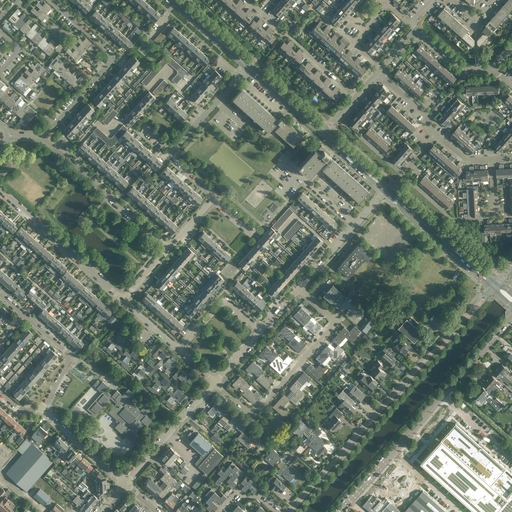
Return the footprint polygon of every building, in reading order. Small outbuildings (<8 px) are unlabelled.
[(84,0),(80,0),(76,5),(81,9),(87,2),(84,0)] [(146,3),(143,0),(140,0),(136,5),(140,9),(146,3)] [(226,0),(222,5),(227,9),(233,2),(231,0),(226,0)] [(233,2),(227,9),(232,13),(241,2),(239,0),(236,4),(233,2)] [(354,5),(348,0),(343,0),(342,2),(351,9),(354,5)] [(51,8),(45,2),(42,6),(38,2),(36,5),(40,8),(46,14),(51,8)] [(87,2),(81,9),(85,13),(91,6),(87,2)] [(241,2),(232,13),(236,17),(243,10),(240,8),(243,4),(241,2)] [(286,8),(280,2),(276,6),(283,12),(286,8)] [(351,9),(342,2),(340,3),(339,2),(339,3),(337,5),(339,7),(340,8),(347,13),(351,9)] [(151,7),(146,3),(140,9),(145,13),(151,7)] [(511,11),(504,5),(501,7),(500,6),(499,8),(507,15),(511,11)] [(283,12),(276,6),(272,10),(279,16),(278,16),(280,19),(283,15),(285,16),(287,13),(285,11),(284,13),(283,12)] [(155,11),(151,7),(145,13),(149,17),(155,11)] [(18,8),(8,19),(14,24),(24,13),(23,13),(20,17),(16,15),(20,10),(18,8)] [(40,8),(37,12),(33,8),(31,10),(42,21),(45,18),(47,20),(50,17),(46,14),(40,8)] [(347,13),(340,8),(337,12),(343,17),(347,13)] [(440,13),(436,9),(434,12),(442,19),(449,11),(448,9),(447,10),(444,8),(440,13)] [(507,15),(499,8),(498,10),(498,11),(496,13),(503,19),(507,15)] [(243,10),(236,17),(241,21),(250,10),(248,9),(245,12),(243,10)] [(90,17),(94,21),(100,14),(96,10),(90,17)] [(250,10),(241,21),(242,21),(246,25),(252,18),(249,16),(252,12),(250,10)] [(160,15),(155,11),(149,17),(154,21),(160,15)] [(343,17),(337,12),(335,14),(334,13),(331,11),(330,12),(340,21),(343,17)] [(449,11),(442,19),(446,23),(452,15),(450,13),(451,12),(449,11)] [(340,21),(330,12),(328,14),(331,16),(332,15),(333,16),(330,20),(336,26),(340,21)] [(392,17),(390,19),(397,25),(400,21),(390,12),(389,14),(392,17)] [(24,13),(14,24),(20,29),(29,19),(29,18),(25,23),(22,20),(26,16),(24,13)] [(503,19),(496,13),(494,15),(493,15),(492,16),(500,23),(503,19)] [(100,14),(94,21),(99,25),(105,18),(100,14)] [(452,15),(446,23),(450,26),(457,18),(456,17),(455,18),(452,15)] [(105,18),(99,25),(103,29),(109,22),(111,20),(107,16),(105,18)] [(500,23),(492,16),(490,18),(491,19),(489,21),(496,27),(500,23)] [(398,26),(390,19),(388,21),(385,18),(383,20),(395,30),(398,26)] [(457,18),(450,26),(454,30),(461,23),(458,21),(459,20),(457,18)] [(29,19),(20,29),(25,34),(35,24),(35,23),(31,28),(28,25),(32,21),(29,19)] [(254,20),(247,27),(252,31),(262,21),(260,19),(256,22),(254,20)] [(395,30),(383,20),(381,22),(385,25),(383,27),(391,34),(395,30)] [(262,21),(252,31),(257,35),(263,28),(260,26),(264,22),(262,21)] [(321,23),(319,21),(308,34),(312,37),(315,35),(320,28),(318,26),(321,23)] [(496,27),(489,21),(487,23),(486,23),(485,24),(493,31),(496,27)] [(109,22),(103,29),(108,33),(114,26),(109,22)] [(461,23),(454,30),(458,33),(465,25),(464,24),(463,25),(461,23)] [(35,24),(25,34),(31,39),(41,29),(37,33),(34,30),(38,26),(35,24)] [(493,31),(485,24),(483,26),(484,27),(482,29),(482,30),(483,30),(489,35),(493,31)] [(465,25),(458,33),(462,37),(467,31),(468,31),(469,30),(466,28),(467,27),(465,25)] [(114,26),(108,33),(112,37),(118,30),(114,26)] [(323,30),(320,28),(315,35),(319,39),(329,27),(327,26),(323,30)] [(391,34),(383,27),(381,29),(378,26),(376,28),(386,37),(388,38),(391,34)] [(173,27),(171,29),(169,31),(167,33),(172,37),(178,31),(173,27)] [(263,28),(257,35),(261,39),(271,29),(269,27),(266,30),(263,28)] [(329,27),(319,39),(323,42),(329,36),(326,34),(331,29),(329,27)] [(386,37),(376,28),(374,30),(378,33),(376,35),(382,41),(386,37)] [(41,29),(31,39),(37,45),(46,34),(42,38),(39,35),(43,31),(41,29)] [(271,29),(261,39),(261,40),(265,44),(266,44),(268,46),(274,39),(272,37),(272,36),(270,34),(273,30),(271,29)] [(118,30),(112,37),(117,41),(123,34),(118,30)] [(483,30),(482,30),(480,32),(482,34),(477,40),(477,44),(480,46),(489,35),(483,30)] [(178,31),(172,37),(176,41),(182,35),(178,31)] [(475,40),(470,36),(471,36),(470,35),(469,35),(470,33),(468,31),(467,31),(462,37),(473,46),(475,44),(475,40)] [(46,34),(37,45),(43,50),(52,39),(48,43),(45,41),(49,36),(46,34)] [(123,34),(117,41),(121,45),(127,38),(123,34)] [(325,48),(336,36),(334,34),(331,38),(329,36),(323,42),(321,44),(325,48)] [(382,41),(376,35),(374,37),(370,34),(369,36),(379,45),(380,47),(384,43),(382,41)] [(182,35),(176,41),(181,46),(187,39),(182,35)] [(336,36),(327,46),(331,50),(337,43),(334,41),(337,37),(336,36)] [(379,45),(369,36),(367,38),(370,41),(368,43),(375,49),(377,51),(380,47),(379,45)] [(78,37),(76,40),(80,43),(86,49),(91,45),(93,46),(94,46),(95,45),(92,43),(85,38),(82,41),(78,37)] [(127,38),(121,45),(126,49),(132,42),(127,38)] [(52,39),(43,50),(48,55),(54,49),(51,46),(55,41),(52,39)] [(191,43),(187,39),(181,46),(179,47),(184,51),(185,50),(191,43)] [(278,49),(282,53),(292,42),(290,40),(287,44),(284,42),(278,49)] [(335,53),(344,43),(341,41),(339,43),(338,44),(337,43),(331,50),(335,53)] [(292,42),(282,53),(287,57),(293,50),(291,48),(294,44),(292,42)] [(375,49),(368,43),(366,45),(363,42),(361,44),(368,50),(367,51),(369,53),(370,52),(371,53),(372,53),(373,54),(376,50),(375,49)] [(86,49),(80,43),(77,47),(73,43),(71,45),(75,49),(81,55),(86,49)] [(191,43),(185,50),(190,54),(196,47),(191,43)] [(344,43),(335,53),(339,57),(336,60),(345,50),(342,48),(345,45),(344,43)] [(419,55),(424,49),(422,47),(423,46),(421,44),(413,53),(417,57),(419,55)] [(196,47),(190,54),(194,58),(200,51),(196,47)] [(81,55),(75,49),(72,53),(68,49),(65,51),(76,61),(81,55)] [(293,50),(287,57),(288,56),(292,60),(291,61),(301,50),(299,49),(296,52),(293,50)] [(424,49),(419,55),(423,59),(429,52),(427,50),(426,51),(424,49)] [(301,50),(291,61),(296,65),(303,58),(300,56),(303,52),(301,50)] [(345,50),(336,60),(340,64),(342,61),(351,51),(349,50),(346,53),(344,51),(345,50)] [(200,51),(194,58),(198,62),(204,55),(200,51)] [(351,51),(342,61),(346,65),(352,58),(350,56),(353,53),(351,51)] [(429,52),(423,59),(427,62),(432,56),(430,54),(431,53),(429,52)] [(167,53),(161,60),(166,63),(169,63),(173,59),(167,53)] [(49,65),(55,70),(60,64),(62,62),(59,59),(61,56),(58,54),(49,65)] [(140,61),(133,55),(129,60),(136,66),(140,61)] [(204,55),(198,62),(203,66),(209,59),(204,55)] [(432,56),(427,62),(425,64),(429,68),(431,66),(437,59),(435,57),(434,58),(432,56)] [(354,60),(352,58),(346,65),(350,69),(359,59),(357,57),(354,60)] [(66,69),(63,66),(67,62),(64,59),(62,62),(60,64),(55,70),(61,75),(66,69)] [(352,74),(360,66),(358,64),(361,60),(359,59),(350,69),(348,71),(352,74)] [(437,59),(431,66),(435,70),(440,64),(438,61),(439,60),(437,59)] [(136,66),(129,60),(125,65),(132,71),(136,66)] [(32,63),(29,66),(33,69),(40,75),(45,69),(38,62),(35,66),(32,63)] [(296,69),(301,74),(310,64),(308,62),(305,66),(302,63),(296,69)] [(72,74),(69,71),(72,67),(70,64),(66,69),(61,75),(66,80),(72,74)] [(310,64),(301,74),(306,78),(311,72),(309,69),(312,66),(310,64)] [(362,68),(360,66),(354,72),(358,76),(367,66),(365,64),(362,68)] [(440,64),(435,70),(439,73),(445,66),(443,65),(442,66),(440,64)] [(132,71),(125,65),(121,69),(128,75),(132,71)] [(187,71),(181,66),(177,70),(177,73),(181,77),(187,71)] [(445,66),(439,73),(443,77),(448,71),(446,69),(447,68),(445,66)] [(40,75),(33,69),(30,72),(26,69),(24,72),(28,75),(35,81),(40,75)] [(128,75),(121,69),(117,74),(124,80),(128,75)] [(399,69),(393,75),(398,78),(404,71),(402,69),(401,71),(399,69)] [(78,79),(74,76),(78,72),(76,70),(72,74),(66,80),(72,85),(78,79)] [(215,70),(211,74),(217,80),(222,76),(215,70)] [(311,72),(306,78),(310,82),(319,72),(317,70),(314,74),(311,72)] [(404,71),(398,78),(402,82),(408,75),(408,74),(407,76),(405,74),(406,73),(404,71)] [(448,71),(443,77),(447,80),(453,73),(451,72),(450,73),(448,71)] [(319,72),(310,82),(315,86),(321,80),(318,77),(321,74),(319,72)] [(453,73),(447,80),(451,84),(453,85),(456,82),(454,80),(456,78),(454,76),(455,75),(453,73)] [(124,80),(117,74),(113,78),(120,84),(124,80)] [(211,74),(207,79),(213,85),(217,80),(211,74)] [(35,81),(28,75),(25,78),(22,75),(19,77),(23,81),(30,87),(35,81)] [(78,79),(72,85),(78,91),(84,84),(80,81),(84,77),(81,75),(78,79)] [(408,75),(402,82),(406,86),(412,78),(408,75)] [(30,87),(23,81),(19,77),(14,83),(15,84),(13,85),(23,94),(24,93),(30,87)] [(120,84),(113,78),(109,83),(116,89),(120,84)] [(321,80),(315,86),(319,90),(328,80),(326,78),(323,82),(321,80)] [(412,78),(406,86),(410,89),(416,82),(415,83),(413,82),(414,81),(414,79),(412,78)] [(207,79),(203,83),(209,89),(213,85),(207,79)] [(328,80),(319,90),(319,91),(323,95),(330,88),(327,86),(330,82),(328,80)] [(416,82),(410,89),(414,93),(419,87),(420,85),(416,82)] [(116,89),(109,83),(105,87),(112,93),(116,89)] [(203,83),(199,88),(205,94),(209,89),(203,83)] [(389,90),(384,85),(383,86),(383,85),(380,88),(377,85),(375,87),(387,97),(391,93),(388,91),(389,90)] [(8,87),(4,91),(0,95),(0,98),(4,102),(10,96),(9,96),(6,93),(10,89),(8,87)] [(112,93),(105,87),(101,92),(108,98),(112,93)] [(278,116),(246,88),(244,90),(242,87),(232,99),(268,131),(272,127),(275,130),(274,131),(293,148),(302,137),(303,138),(304,136),(303,135),(302,136),(284,120),(286,118),(281,114),(278,116)] [(330,88),(323,95),(328,99),(338,88),(335,87),(332,90),(330,88)] [(387,97),(375,87),(374,88),(377,91),(375,94),(381,99),(383,101),(387,97)] [(419,87),(414,93),(418,97),(423,91),(419,87)] [(199,88),(195,92),(201,98),(205,94),(199,88)] [(338,88),(328,99),(329,99),(333,102),(332,103),(335,105),(338,102),(340,99),(338,97),(339,96),(336,94),(339,90),(338,88)] [(149,91),(144,96),(151,102),(155,97),(149,91)] [(16,94),(13,92),(9,96),(10,96),(4,102),(10,108),(15,102),(15,101),(12,99),(16,94)] [(108,98),(101,92),(97,96),(104,102),(108,98)] [(195,92),(190,97),(197,103),(201,98),(195,92)] [(381,99),(375,94),(373,96),(370,93),(368,95),(378,103),(381,99)] [(378,103),(368,95),(367,96),(370,99),(368,102),(374,107),(378,103)] [(508,105),(511,100),(511,97),(509,95),(502,103),(506,106),(508,105)] [(104,102),(97,96),(93,101),(100,107),(104,102)] [(144,96),(140,100),(147,106),(151,102),(144,96)] [(19,97),(15,101),(15,102),(10,108),(8,109),(14,114),(15,113),(16,113),(21,107),(21,106),(18,104),(22,99),(19,97)] [(169,98),(163,104),(168,109),(174,102),(169,98)] [(465,105),(457,98),(453,102),(461,110),(465,105)] [(140,100),(136,105),(143,111),(147,106),(140,100)] [(374,107),(368,102),(366,104),(363,101),(361,103),(370,111),(374,107)] [(25,102),(21,106),(21,107),(16,113),(21,118),(31,107),(29,106),(28,106),(25,110),(24,109),(28,105),(25,102)] [(174,102),(168,109),(172,113),(178,106),(174,102)] [(461,110),(453,102),(450,106),(458,114),(461,110)] [(370,111),(361,103),(360,104),(363,108),(361,110),(369,117),(373,113),(370,111)] [(87,104),(83,108),(90,114),(94,110),(87,104)] [(136,105),(132,109),(139,115),(143,111),(136,105)] [(392,105),(386,111),(390,115),(396,109),(392,105)] [(178,106),(172,113),(176,117),(182,110),(178,106)] [(458,114),(450,106),(446,110),(454,118),(458,114)] [(31,107),(21,118),(27,123),(33,117),(29,114),(33,110),(31,107)] [(90,114),(83,108),(79,113),(86,119),(90,114)] [(132,109),(128,114),(135,120),(139,115),(132,109)] [(369,117),(361,110),(359,112),(355,109),(354,111),(365,121),(369,117)] [(396,109),(390,115),(395,119),(400,113),(396,109)] [(182,110),(176,117),(181,121),(187,114),(182,110)] [(454,118),(446,110),(442,114),(448,120),(452,116),(454,118)] [(365,121),(354,111),(352,113),(356,116),(354,118),(359,123),(362,125),(365,121)] [(86,119),(79,113),(75,117),(82,123),(86,119)] [(400,113),(395,119),(399,122),(404,116),(400,113)] [(128,114),(124,118),(131,124),(135,120),(128,114)] [(448,120),(442,114),(437,120),(441,124),(442,122),(445,124),(448,120)] [(404,116),(399,122),(403,126),(408,120),(404,116)] [(82,123),(75,117),(71,122),(78,128),(82,123)] [(356,127),(359,123),(354,118),(351,120),(348,117),(346,119),(350,122),(348,124),(357,132),(359,130),(356,127)] [(408,120),(403,126),(407,129),(408,128),(412,123),(408,120)] [(78,128),(71,122),(67,126),(69,128),(74,132),(78,128)] [(412,123),(408,128),(407,129),(411,133),(416,127),(412,123)] [(374,124),(364,135),(368,139),(375,131),(373,129),(376,126),(374,124)] [(69,128),(67,126),(63,131),(70,137),(72,135),(74,132),(69,128)] [(458,127),(452,134),(451,135),(455,139),(462,131),(458,127)] [(122,135),(120,137),(124,141),(131,134),(126,130),(125,131),(124,133),(122,135)] [(375,131),(368,139),(372,142),(382,131),(380,130),(377,133),(375,131)] [(382,131),(372,142),(376,146),(383,138),(381,136),(384,133),(382,131)] [(462,131),(455,139),(459,142),(466,134),(462,131)] [(511,139),(504,132),(504,133),(506,134),(502,138),(508,143),(511,139)] [(131,134),(124,141),(129,145),(135,138),(131,134)] [(466,134),(459,142),(463,146),(468,140),(470,138),(466,134)] [(116,141),(112,137),(109,138),(105,143),(110,148),(116,141)] [(383,138),(376,146),(380,149),(390,139),(388,137),(385,140),(383,138)] [(135,138),(129,145),(133,149),(139,142),(135,138)] [(502,138),(499,142),(505,147),(508,143),(502,138)] [(390,139),(380,149),(384,153),(391,145),(389,143),(392,140),(390,139)] [(406,140),(405,141),(404,142),(407,145),(404,148),(410,154),(413,149),(408,144),(409,143),(406,140)] [(468,140),(463,146),(467,150),(472,144),(468,140)] [(505,147),(499,142),(497,140),(493,145),(501,152),(505,147)] [(83,142),(77,149),(82,153),(88,146),(83,142)] [(136,155),(144,146),(139,142),(133,149),(132,151),(136,155)] [(472,144),(467,150),(471,153),(477,147),(479,144),(478,142),(476,144),(475,144),(474,145),(472,144)] [(298,166),(298,167),(308,176),(308,175),(324,158),(325,159),(330,153),(321,145),(317,151),(314,148),(314,149),(315,150),(299,167),(298,166)] [(434,145),(428,151),(425,154),(427,156),(428,155),(430,157),(438,149),(434,145)] [(88,146),(82,153),(86,157),(92,150),(88,146)] [(144,146),(138,153),(142,157),(148,150),(144,146)] [(410,154),(404,148),(400,152),(406,158),(410,154)] [(438,149),(430,157),(435,160),(442,152),(438,149)] [(92,150),(86,157),(91,161),(97,154),(92,150)] [(148,150),(142,157),(147,161),(153,154),(148,150)] [(406,158),(400,152),(396,156),(402,162),(406,158)] [(442,152),(435,160),(439,164),(446,156),(442,152)] [(97,154),(91,161),(95,165),(101,158),(97,154)] [(151,165),(157,158),(153,154),(147,161),(145,163),(150,166),(151,165)] [(402,162),(396,156),(393,160),(399,166),(402,162)] [(446,156),(439,164),(443,168),(450,159),(446,156)] [(101,158),(95,165),(100,169),(105,162),(101,158)] [(157,158),(151,165),(156,169),(162,162),(157,158)] [(333,159),(332,159),(322,170),(359,202),(368,191),(366,189),(368,187),(367,186),(365,188),(363,187),(365,184),(364,183),(361,185),(357,181),(359,179),(358,178),(356,180),(354,179),(356,176),(354,175),(352,177),(348,173),(350,171),(349,170),(347,172),(345,170),(347,168),(345,167),(343,169),(339,165),(341,163),(339,162),(338,164),(336,162),(338,160),(336,159),(334,161),(332,159),(333,159)] [(450,159),(443,168),(447,171),(454,163),(450,159)] [(105,162),(100,169),(104,173),(110,166),(105,162)] [(454,163),(447,171),(451,175),(458,167),(454,163)] [(110,166),(104,173),(108,177),(114,170),(110,166)] [(161,173),(165,177),(171,170),(166,166),(161,173)] [(458,167),(453,173),(451,175),(455,179),(462,170),(458,167)] [(114,170),(108,177),(113,181),(119,174),(114,170)] [(171,170),(165,177),(170,181),(175,174),(171,170)] [(466,171),(466,174),(464,174),(463,176),(463,182),(472,182),(471,170),(466,171)] [(418,183),(422,187),(429,179),(427,177),(430,174),(428,172),(418,183)] [(119,174),(113,181),(117,185),(123,178),(119,174)] [(175,174),(170,181),(174,185),(180,178),(175,174)] [(123,178),(117,185),(122,189),(128,182),(123,178)] [(180,178),(174,185),(178,189),(184,182),(180,178)] [(429,179),(422,187),(426,190),(436,180),(434,178),(431,181),(429,179)] [(436,180),(426,190),(430,194),(437,186),(435,185),(438,181),(436,180)] [(184,182),(178,189),(183,193),(189,186),(184,182)] [(437,186),(430,194),(434,198),(444,187),(442,185),(439,188),(437,186)] [(127,193),(131,197),(137,190),(132,186),(127,193)] [(189,186),(183,193),(187,197),(193,190),(189,186)] [(444,187),(434,198),(438,201),(445,194),(443,192),(446,189),(444,187)] [(137,190),(131,197),(136,201),(142,194),(137,190)] [(193,190),(187,197),(192,201),(198,194),(193,190)] [(307,196),(302,192),(297,198),(301,203),(307,196)] [(445,194),(438,201),(442,205),(452,194),(450,192),(447,196),(445,194)] [(142,194),(136,201),(140,205),(146,198),(142,194)] [(198,194),(192,201),(196,205),(202,199),(198,194)] [(452,194),(442,205),(447,209),(453,201),(451,199),(454,196),(452,194)] [(170,199),(175,204),(181,198),(179,196),(177,198),(174,195),(170,199)] [(307,196),(301,203),(306,206),(311,200),(307,196)] [(146,198),(140,205),(145,209),(151,202),(146,198)] [(311,200),(306,206),(310,210),(316,204),(311,200)] [(151,202),(145,209),(149,213),(155,206),(151,202)] [(316,204),(310,210),(315,214),(320,208),(316,204)] [(155,206),(149,213),(154,217),(160,210),(155,206)] [(320,208),(315,214),(319,218),(325,212),(320,208)] [(160,210),(154,217),(158,221),(164,214),(160,210)] [(325,212),(319,218),(324,222),(329,216),(325,212)] [(8,218),(4,214),(0,218),(0,227),(3,224),(8,218)] [(164,214),(158,221),(163,225),(169,218),(164,214)] [(329,216),(324,222),(328,226),(334,220),(329,216)] [(13,222),(8,218),(3,224),(5,226),(4,228),(6,230),(8,228),(13,222)] [(169,218),(163,225),(167,229),(173,222),(169,218)] [(334,220),(328,226),(333,231),(338,224),(334,220)] [(18,227),(13,222),(8,228),(12,233),(18,227)] [(173,222),(167,229),(172,233),(178,226),(173,222)] [(14,238),(16,240),(25,230),(21,226),(15,232),(18,235),(14,238)] [(277,233),(271,227),(266,232),(273,237),(277,233)] [(30,235),(25,230),(16,240),(19,243),(19,242),(22,244),(30,235)] [(198,238),(203,242),(208,236),(204,232),(198,238)] [(273,237),(266,232),(262,236),(269,242),(273,237)] [(34,239),(30,235),(22,244),(26,248),(34,239)] [(208,236),(203,242),(207,246),(213,240),(208,236)] [(269,242),(262,236),(258,241),(265,246),(269,242)] [(317,236),(312,240),(319,246),(323,241),(317,236)] [(39,243),(34,239),(26,248),(29,245),(33,249),(39,243)] [(213,240),(207,246),(211,250),(217,244),(213,240)] [(312,240),(308,245),(315,250),(319,246),(312,240)] [(265,246),(258,241),(254,245),(261,251),(265,246)] [(40,243),(39,243),(33,249),(36,251),(33,254),(35,256),(43,247),(42,245),(43,244),(41,242),(40,243)] [(337,267),(348,277),(364,260),(367,262),(373,255),(359,243),(337,267)] [(216,254),(221,248),(217,244),(211,250),(210,251),(215,255),(216,254)] [(261,251),(254,245),(250,250),(257,255),(261,251)] [(308,245),(304,249),(311,255),(315,250),(308,245)] [(48,251),(43,247),(35,256),(35,257),(38,253),(43,257),(48,251)] [(194,253),(188,247),(184,252),(190,257),(194,253)] [(221,248),(216,254),(220,258),(226,252),(221,248)] [(304,249),(300,254),(307,259),(311,255),(304,249)] [(257,255),(250,250),(246,254),(252,260),(257,255)] [(53,255),(48,251),(43,257),(47,261),(53,255)] [(190,257),(184,252),(180,256),(186,262),(190,257)] [(226,252),(220,258),(225,262),(231,256),(226,252)] [(252,260),(246,254),(242,259),(248,264),(252,260)] [(300,254),(296,258),(303,264),(307,259),(300,254)] [(57,259),(53,255),(47,261),(44,265),(48,269),(52,265),(57,259)] [(186,262),(180,256),(176,261),(182,266),(186,262)] [(296,258),(292,263),(299,268),(303,264),(296,258)] [(62,263),(57,259),(52,265),(56,269),(62,263)] [(248,264),(242,259),(238,263),(244,269),(248,264)] [(182,266),(176,261),(172,265),(178,271),(182,266)] [(66,267),(62,263),(56,269),(53,273),(55,275),(57,273),(59,275),(66,267)] [(292,263),(288,267),(295,273),(299,268),(292,263)] [(178,271),(172,265),(168,270),(174,275),(178,271)] [(288,267),(284,272),(291,277),(295,273),(288,267)] [(63,284),(66,280),(68,278),(71,274),(66,270),(59,279),(62,281),(61,282),(61,283),(58,287),(59,288),(61,286),(63,284)] [(174,275),(168,270),(164,274),(170,280),(174,275)] [(284,272),(280,276),(287,282),(291,277),(284,272)] [(5,274),(0,278),(0,280),(4,284),(9,277),(5,274)] [(76,278),(71,274),(68,278),(66,280),(70,285),(76,278)] [(172,281),(170,280),(164,274),(160,279),(166,284),(168,286),(172,281)] [(217,274),(213,279),(220,284),(224,279),(217,274)] [(280,276),(276,281),(283,286),(287,282),(280,276)] [(9,277),(4,284),(8,287),(13,281),(9,277)] [(80,282),(76,278),(70,285),(75,289),(80,282)] [(166,284),(160,279),(156,283),(162,289),(166,284)] [(213,279),(209,283),(216,289),(220,284),(213,279)] [(231,287),(236,291),(242,285),(237,280),(231,287)] [(13,281),(8,287),(12,291),(18,285),(13,281)] [(216,289),(209,283),(208,281),(204,286),(212,293),(216,289)] [(276,281),(272,285),(279,291),(283,286),(276,281)] [(85,286),(80,282),(75,289),(72,292),(70,294),(68,296),(69,297),(73,293),(74,294),(77,291),(79,293),(85,286)] [(242,285),(236,291),(241,295),(246,289),(248,286),(243,282),(242,285)] [(271,284),(267,289),(274,295),(279,291),(272,285),(271,284)] [(18,285),(12,291),(17,295),(22,289),(18,285)] [(333,285),(323,296),(331,303),(332,302),(337,307),(345,298),(340,293),(341,292),(333,285)] [(84,297),(89,291),(85,286),(79,293),(82,295),(78,298),(80,299),(81,300),(84,297)] [(212,293),(204,286),(200,290),(201,292),(208,298),(212,293)] [(25,296),(27,293),(22,289),(17,295),(21,299),(25,296)] [(246,289),(241,295),(245,299),(250,293),(246,289)] [(29,299),(34,293),(30,290),(27,293),(25,296),(29,299)] [(88,301),(94,295),(89,291),(84,297),(81,300),(83,302),(84,300),(87,303),(88,301)] [(56,292),(52,296),(57,300),(60,296),(56,292)] [(201,292),(197,297),(204,302),(208,298),(201,292)] [(34,293),(29,299),(33,303),(39,297),(34,293)] [(141,299),(146,303),(152,297),(147,293),(141,299)] [(250,293),(245,299),(249,303),(255,297),(250,293)] [(255,297),(249,303),(254,307),(259,300),(260,301),(262,298),(257,294),(255,297)] [(91,307),(98,299),(94,295),(88,301),(87,303),(86,303),(91,307)] [(39,297),(33,303),(38,307),(43,301),(39,297)] [(152,297),(146,303),(150,307),(156,301),(152,297)] [(197,297),(193,301),(200,306),(204,302),(197,297)] [(99,299),(93,305),(98,309),(103,303),(99,299)] [(305,308),(309,302),(305,299),(300,304),(305,308)] [(259,300),(254,307),(259,311),(264,305),(260,301),(259,300)] [(47,305),(43,301),(38,307),(42,311),(44,308),(47,305)] [(156,301),(150,307),(155,311),(160,305),(156,301)] [(193,301),(189,305),(196,311),(200,306),(193,301)] [(80,324),(56,303),(55,305),(57,307),(60,310),(60,311),(63,314),(63,313),(66,315),(67,316),(66,318),(67,319),(69,318),(78,326),(80,324)] [(103,303),(98,309),(100,311),(97,315),(98,316),(94,320),(95,321),(108,307),(103,303)] [(160,305),(155,311),(159,315),(165,309),(160,305)] [(189,305),(185,310),(191,316),(196,311),(189,305)] [(10,313),(3,307),(0,310),(0,312),(6,317),(10,313)] [(108,307),(95,321),(96,322),(100,318),(101,319),(103,317),(105,319),(112,311),(108,307)] [(311,317),(301,307),(293,316),(298,320),(300,318),(306,323),(309,319),(311,317)] [(44,308),(42,311),(39,314),(43,318),(49,312),(44,308)] [(191,316),(182,308),(180,311),(181,312),(183,313),(189,318),(191,316)] [(165,309),(159,315),(164,319),(169,313),(165,309)] [(404,310),(392,323),(415,342),(423,333),(417,327),(419,324),(404,310)] [(48,322),(55,314),(54,314),(53,316),(49,312),(43,318),(48,322)] [(169,313),(164,319),(168,323),(174,317),(169,313)] [(57,320),(54,317),(55,315),(55,314),(48,322),(52,326),(57,320)] [(113,315),(107,321),(111,324),(117,318),(113,315)] [(174,317),(168,323),(173,327),(178,321),(174,317)] [(315,324),(309,319),(306,323),(304,325),(314,335),(322,326),(317,322),(315,324)] [(56,330),(62,324),(57,320),(52,326),(56,330)] [(178,321),(173,327),(177,331),(183,325),(178,321)] [(61,334),(66,328),(62,324),(56,330),(61,334)] [(284,336),(290,341),(293,337),(295,335),(285,325),(277,334),(282,338),(284,336)] [(349,332),(348,330),(345,332),(349,336),(347,338),(351,342),(360,331),(355,326),(349,332)] [(332,340),(338,345),(345,337),(347,338),(349,336),(345,332),(348,330),(344,327),(332,340)] [(27,328),(23,332),(29,338),(33,333),(27,328)] [(65,338),(71,332),(66,328),(61,334),(65,338)] [(29,338),(23,332),(19,337),(25,342),(29,338)] [(70,342),(75,336),(71,332),(65,338),(70,342)] [(129,340),(120,332),(117,335),(119,337),(115,341),(113,339),(111,342),(114,345),(116,342),(120,345),(117,348),(120,350),(129,340)] [(279,343),(282,340),(276,335),(273,338),(279,343)] [(74,346),(79,340),(75,336),(70,342),(74,346)] [(108,340),(102,347),(111,355),(114,352),(111,350),(115,346),(117,348),(120,345),(116,342),(114,345),(111,342),(113,339),(109,336),(107,338),(108,340)] [(25,342),(19,337),(15,341),(21,347),(25,342)] [(299,342),(293,337),(290,341),(288,343),(299,353),(306,344),(301,340),(299,342)] [(404,355),(405,355),(406,354),(405,353),(406,352),(405,351),(407,349),(405,348),(408,345),(398,337),(393,342),(396,345),(394,348),(399,353),(399,354),(401,355),(402,355),(403,356),(404,355)] [(79,340),(74,346),(79,350),(84,344),(79,340)] [(21,347),(15,341),(11,345),(17,351),(21,347)] [(17,351),(11,345),(7,350),(14,355),(17,351)] [(144,354),(134,345),(131,349),(134,351),(130,355),(128,353),(125,355),(129,358),(131,356),(134,359),(132,361),(135,364),(144,354)] [(332,350),(331,349),(329,351),(332,355),(330,357),(334,360),(335,361),(336,360),(335,359),(344,350),(338,345),(332,350)] [(158,355),(161,358),(162,359),(161,361),(163,363),(166,360),(164,358),(166,355),(169,358),(171,355),(161,346),(153,355),(156,358),(158,355)] [(265,357),(271,362),(276,356),(266,346),(258,355),(263,359),(265,357)] [(316,358),(321,363),(322,363),(329,355),(330,357),(332,355),(329,351),(331,349),(327,346),(316,358)] [(385,354),(381,358),(390,366),(396,360),(391,356),(394,353),(386,347),(382,351),(385,354)] [(53,348),(47,354),(54,360),(58,356),(55,353),(57,351),(53,348)] [(14,355),(7,350),(3,354),(10,360),(14,355)] [(126,369),(126,368),(129,366),(126,363),(130,359),(132,361),(134,359),(131,356),(129,358),(125,355),(128,353),(125,351),(116,360),(126,369)] [(10,360),(3,354),(0,357),(0,359),(6,364),(10,360)] [(54,360),(47,354),(44,358),(50,364),(54,360)] [(163,363),(161,361),(158,364),(160,367),(162,364),(166,368),(164,370),(168,373),(178,361),(173,356),(170,359),(169,358),(166,355),(164,358),(166,360),(163,363)] [(282,360),(278,356),(277,357),(276,356),(271,362),(269,364),(280,374),(292,360),(288,356),(283,361),(282,361),(282,360)] [(50,364),(44,358),(40,363),(46,369),(50,364)] [(158,367),(149,359),(146,362),(149,364),(145,368),(143,366),(140,369),(143,372),(146,369),(149,372),(147,375),(149,377),(158,367)] [(375,364),(370,370),(381,379),(382,379),(385,376),(384,375),(386,373),(381,369),(384,366),(378,360),(375,364)] [(252,372),(258,377),(261,373),(263,371),(253,361),(245,370),(250,374),(252,372)] [(46,369),(40,363),(36,367),(42,373),(46,369)] [(327,368),(322,363),(321,363),(316,369),(310,364),(306,369),(317,379),(327,368)] [(131,374),(140,382),(142,384),(144,381),(143,380),(143,379),(141,377),(145,373),(147,375),(149,372),(146,369),(143,372),(140,369),(143,366),(140,364),(131,374)] [(501,364),(497,368),(511,380),(511,379),(511,377),(509,374),(511,372),(501,364)] [(36,367),(32,372),(39,377),(42,373),(36,367)] [(182,386),(185,383),(182,380),(185,377),(188,380),(190,377),(187,375),(187,374),(180,368),(172,377),(175,380),(177,377),(181,381),(179,384),(182,386)] [(511,380),(497,368),(493,373),(503,381),(504,380),(511,386),(511,385),(511,381),(511,380)] [(364,375),(359,380),(367,387),(366,388),(370,391),(371,391),(376,386),(372,382),(373,381),(374,382),(375,380),(363,370),(361,372),(364,375)] [(32,372),(28,376),(35,382),(39,377),(32,372)] [(160,381),(158,379),(155,382),(158,385),(161,383),(164,386),(162,388),(164,390),(173,380),(164,372),(161,375),(164,377),(160,381)] [(190,372),(187,374),(187,375),(190,377),(188,380),(185,377),(182,380),(185,383),(186,381),(190,385),(188,388),(191,390),(200,381),(190,372)] [(291,390),(293,392),(295,389),(298,393),(301,390),(299,389),(306,380),(308,382),(311,378),(304,372),(289,388),(291,390)] [(267,378),(261,373),(258,377),(256,379),(266,389),(274,380),(269,376),(267,378)] [(491,375),(487,379),(497,388),(499,390),(502,393),(505,390),(501,386),(502,385),(497,380),(491,375)] [(28,376),(24,380),(31,386),(35,382),(28,376)] [(238,387),(244,392),(248,388),(250,386),(239,376),(232,385),(236,389),(238,387)] [(155,377),(146,387),(155,395),(158,392),(156,390),(160,386),(162,388),(164,386),(161,383),(158,385),(155,382),(158,379),(155,377)] [(487,379),(483,384),(488,389),(487,390),(490,392),(491,391),(493,389),(495,390),(497,388),(487,379)] [(24,380),(20,385),(27,391),(31,386),(24,380)] [(140,411),(128,400),(133,395),(127,390),(122,396),(116,391),(112,396),(105,390),(108,386),(102,381),(101,383),(98,380),(93,385),(102,393),(87,409),(94,416),(110,398),(116,404),(108,413),(119,423),(115,428),(121,433),(122,433),(136,446),(141,440),(135,435),(144,424),(147,427),(152,421),(146,416),(151,410),(145,404),(140,411)] [(20,385),(16,389),(23,395),(27,391),(20,385)] [(175,395),(172,393),(170,395),(173,398),(176,396),(179,399),(176,401),(179,403),(188,393),(179,385),(176,389),(179,391),(175,395)] [(346,386),(343,390),(351,398),(353,396),(359,401),(365,395),(355,385),(351,390),(346,386)] [(477,391),(473,395),(477,399),(476,400),(476,402),(477,404),(480,404),(481,402),(484,399),(492,405),(498,411),(499,410),(504,405),(501,403),(496,398),(494,401),(489,396),(488,396),(487,396),(490,392),(487,390),(486,391),(481,386),(477,391)] [(254,393),(248,388),(244,392),(242,394),(253,404),(260,395),(256,391),(254,393)] [(19,399),(23,395),(16,389),(12,394),(19,399)] [(295,389),(293,392),(291,390),(286,396),(289,399),(290,400),(295,404),(305,394),(301,390),(298,393),(295,389)] [(351,398),(343,390),(337,396),(343,401),(338,406),(349,415),(356,409),(349,403),(353,399),(351,398)] [(170,391),(161,401),(170,409),(173,405),(170,403),(174,399),(176,401),(179,399),(176,396),(173,398),(170,395),(172,393),(170,391)] [(272,407),(278,412),(282,407),(282,408),(290,400),(289,399),(286,396),(284,394),(272,407)] [(217,401),(212,407),(207,412),(212,416),(217,411),(223,416),(228,410),(217,401)] [(285,410),(282,408),(282,407),(278,412),(281,414),(284,417),(288,412),(285,410)] [(340,425),(343,422),(339,418),(343,413),(336,407),(329,415),(332,418),(327,425),(334,431),(339,424),(340,425)] [(12,418),(7,414),(3,419),(7,423),(12,418)] [(234,415),(231,419),(233,422),(230,425),(232,427),(234,426),(241,433),(242,432),(247,427),(234,415)] [(229,421),(223,416),(218,421),(229,431),(232,427),(230,425),(233,422),(231,419),(229,421)] [(17,422),(12,418),(7,423),(12,427),(10,429),(17,422)] [(300,436),(303,433),(307,437),(316,427),(314,429),(311,427),(310,428),(300,420),(292,429),(300,436)] [(8,441),(21,426),(17,422),(10,429),(14,432),(7,439),(8,440),(8,441)] [(46,422),(41,427),(40,426),(36,431),(43,438),(47,433),(46,431),(51,426),(46,422)] [(432,451),(422,462),(478,511),(511,511),(511,473),(456,423),(442,440),(441,439),(437,436),(436,436),(437,437),(429,447),(428,446),(427,446),(432,451)] [(26,430),(21,426),(8,441),(9,442),(12,439),(16,434),(17,434),(18,433),(21,435),(26,430)] [(316,427),(307,437),(312,441),(309,444),(317,452),(320,448),(325,442),(317,435),(320,431),(316,427)] [(43,438),(36,431),(31,436),(34,438),(30,441),(33,444),(36,440),(39,442),(43,438)] [(193,431),(191,433),(190,433),(189,433),(188,434),(188,435),(188,436),(186,438),(190,441),(189,443),(202,455),(195,463),(207,474),(223,456),(214,448),(215,448),(212,445),(198,432),(197,434),(193,431)] [(216,431),(211,437),(217,443),(222,437),(216,431)] [(248,438),(242,432),(241,433),(236,438),(248,448),(250,445),(249,444),(251,442),(258,448),(256,450),(259,453),(265,447),(261,444),(263,442),(253,432),(248,438)] [(19,444),(24,439),(23,438),(21,435),(16,441),(19,444)] [(11,447),(1,438),(0,439),(0,442),(6,448),(3,451),(6,454),(11,447)] [(16,449),(22,454),(6,473),(23,489),(23,490),(25,492),(26,491),(53,461),(45,455),(42,452),(33,444),(30,441),(26,438),(16,449)] [(63,442),(59,438),(52,445),(57,449),(63,442)] [(308,445),(303,441),(296,449),(301,454),(308,445)] [(68,446),(63,442),(57,449),(60,452),(54,459),(57,462),(62,457),(68,450),(66,448),(68,446)] [(170,448),(168,450),(167,449),(165,453),(173,460),(175,457),(177,459),(179,456),(170,448)] [(276,462),(281,457),(273,449),(265,459),(273,466),(276,463),(276,462)] [(68,450),(62,457),(68,463),(77,454),(72,450),(71,452),(68,450)] [(165,453),(162,456),(163,456),(161,458),(161,459),(161,458),(168,465),(173,460),(165,453)] [(74,465),(81,458),(78,454),(69,464),(71,466),(73,464),(74,465)] [(86,461),(82,458),(76,465),(76,467),(75,469),(75,470),(77,471),(86,461)] [(89,464),(86,461),(77,471),(81,474),(89,464)] [(281,475),(282,474),(290,482),(293,478),(298,472),(290,465),(288,467),(282,461),(277,465),(280,467),(276,471),(281,475)] [(218,484),(222,480),(229,472),(232,474),(227,481),(233,486),(239,480),(236,477),(241,471),(232,462),(226,469),(223,466),(212,479),(218,484)] [(93,467),(89,464),(81,474),(85,470),(88,473),(93,467)] [(446,511),(423,491),(404,511),(401,511),(392,503),(412,481),(396,467),(377,489),(377,490),(363,505),(371,511),(446,511)] [(52,476),(55,479),(57,476),(50,470),(47,473),(51,477),(52,476)] [(163,489),(158,495),(162,498),(174,486),(177,482),(166,472),(163,475),(160,478),(163,481),(167,485),(163,489)] [(97,485),(98,486),(109,485),(109,482),(106,482),(106,479),(104,479),(103,477),(99,473),(95,477),(97,479),(97,485)] [(253,493),(259,487),(247,475),(238,485),(245,491),(250,485),(253,487),(250,491),(253,493)] [(148,490),(155,483),(150,478),(150,479),(148,478),(145,482),(146,484),(144,486),(148,490)] [(271,484),(268,487),(272,491),(275,488),(280,492),(283,489),(284,490),(286,488),(285,487),(286,486),(276,478),(272,482),(271,482),(271,483),(271,484)] [(177,489),(183,482),(179,479),(177,482),(174,486),(177,489)] [(158,495),(163,489),(167,485),(163,481),(159,486),(157,485),(155,483),(148,490),(153,494),(154,494),(157,496),(158,495)] [(81,482),(77,486),(76,486),(75,488),(77,489),(78,487),(83,492),(96,503),(99,499),(92,494),(91,493),(86,489),(88,487),(81,482)] [(109,485),(98,486),(97,485),(96,485),(96,490),(98,490),(98,491),(96,494),(100,498),(105,493),(104,491),(107,491),(107,488),(109,488),(109,485)] [(197,494),(194,492),(188,487),(184,491),(187,494),(190,497),(190,496),(193,498),(191,500),(197,505),(202,499),(196,494),(197,494)] [(50,498),(40,489),(33,496),(43,505),(50,498)] [(221,503),(226,497),(220,491),(217,495),(211,489),(205,495),(208,498),(203,504),(211,511),(213,511),(218,506),(212,501),(214,498),(215,500),(215,499),(221,503)] [(96,503),(83,492),(81,494),(85,498),(84,499),(85,500),(93,507),(96,503)] [(166,506),(175,495),(172,492),(167,497),(162,502),(166,506)] [(85,502),(84,501),(82,499),(81,499),(77,495),(74,498),(89,511),(92,507),(85,502)] [(174,503),(178,498),(175,495),(166,506),(170,509),(175,503),(174,503)] [(0,502),(0,508),(4,511),(12,511),(15,509),(13,507),(15,505),(5,497),(0,502)] [(127,497),(120,504),(117,507),(123,511),(126,508),(125,508),(127,506),(127,507),(129,506),(132,502),(127,497)] [(22,507),(27,501),(24,498),(19,504),(22,507)] [(87,511),(89,511),(74,498),(72,500),(77,504),(75,505),(78,508),(79,509),(82,511),(87,511)] [(174,511),(180,511),(187,505),(186,505),(187,504),(185,502),(183,502),(179,507),(174,511)] [(62,511),(64,510),(56,503),(51,510),(48,511),(62,511)]
